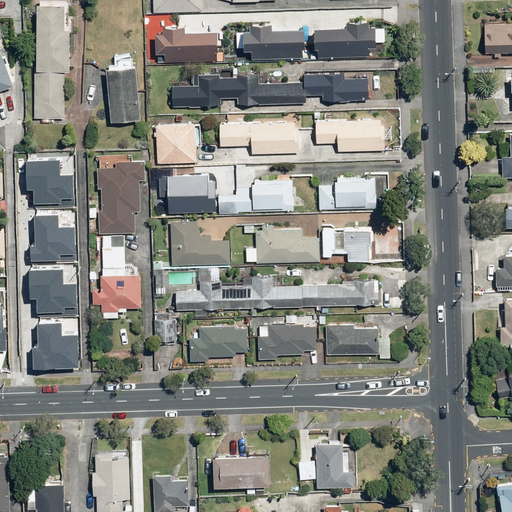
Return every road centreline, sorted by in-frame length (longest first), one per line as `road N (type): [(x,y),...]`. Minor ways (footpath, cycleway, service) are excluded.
road 1 (primary): [(446,380),(435,0)]
road 2 (secondary): [(352,393),(0,404)]
